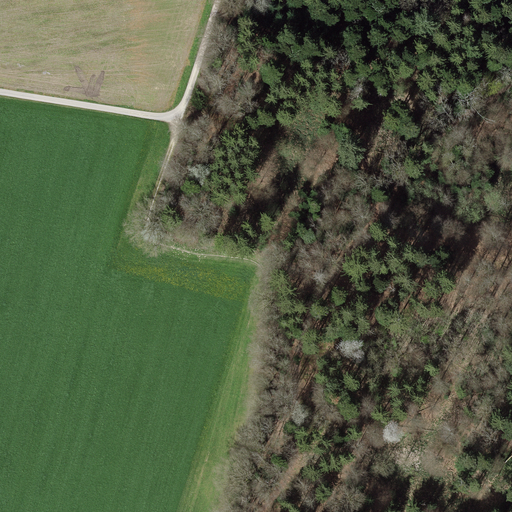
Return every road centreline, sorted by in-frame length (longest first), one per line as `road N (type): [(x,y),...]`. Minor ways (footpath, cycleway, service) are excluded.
road 1 (track): [(511,83),(417,152),(322,290),(303,335),(288,475),(270,511)]
road 2 (track): [(150,220),(216,0)]
road 3 (track): [(0,94),(176,122)]
